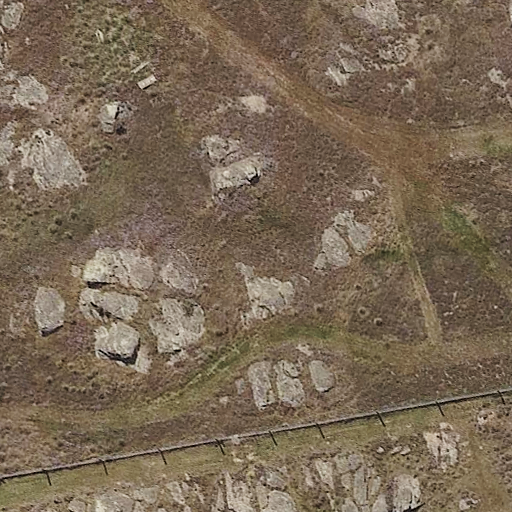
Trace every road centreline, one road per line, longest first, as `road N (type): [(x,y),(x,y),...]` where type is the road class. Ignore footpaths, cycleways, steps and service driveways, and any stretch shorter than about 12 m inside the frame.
road 1 (track): [(166,0),(300,105),(391,136),(511,125)]
road 2 (track): [(391,136),(511,278)]
